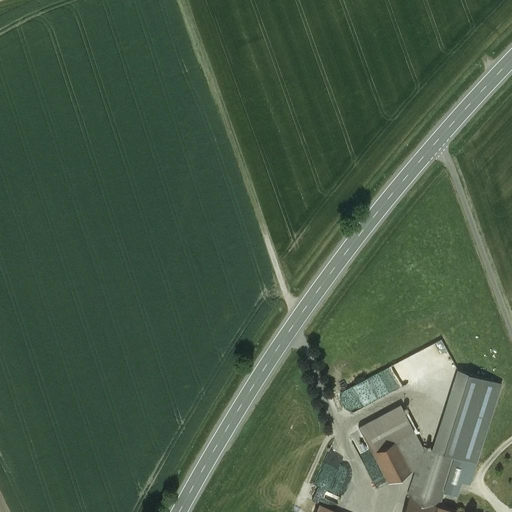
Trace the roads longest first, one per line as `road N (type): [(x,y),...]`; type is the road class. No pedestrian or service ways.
road 1 (secondary): [(437,140),(297,320),(179,511)]
road 2 (track): [(182,0),(297,320)]
road 3 (unclassified): [(437,140),(511,333)]
